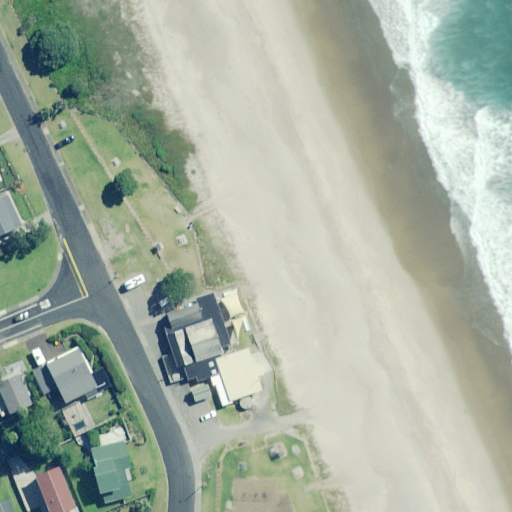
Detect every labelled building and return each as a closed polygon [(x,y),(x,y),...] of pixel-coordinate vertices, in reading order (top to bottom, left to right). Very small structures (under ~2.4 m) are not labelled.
[(0,236),(22,227),(8,197),(0,201),(0,236)] [(198,301),(218,352),(235,346),(215,294),(198,301)] [(219,358),(205,321),(197,324),(190,304),(154,318),(177,374),(219,358)] [(98,389),(80,350),(33,372),(45,396),(59,389),(66,404),(98,389)] [(256,396),(238,351),(220,358),(226,373),(209,380),(221,410),(256,396)] [(33,408),(21,376),(0,383),(0,412),(2,419),(33,408)] [(212,398),(208,386),(192,390),(196,403),(212,398)] [(96,426),(85,402),(63,412),(73,436),(96,426)] [(133,468),(126,442),(92,451),(97,468),(94,468),(103,505),(132,498),(125,471),(133,468)] [(79,511),(61,467),(35,477),(49,511),(79,511)] [(13,511),(10,501),(0,505),(0,511),(13,511)]
